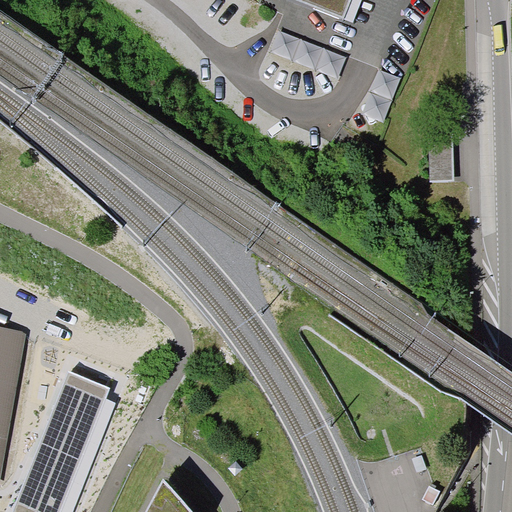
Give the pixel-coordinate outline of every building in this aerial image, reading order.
[(295,0),(354,22),(362,0),(295,0)] [(429,134),(430,180),(454,180),(453,133),(429,134)] [(0,478),(27,332),(0,326),(0,478)] [(111,387),(69,370),(10,511),(61,511),(106,399),(111,387)] [(72,511),(116,403),(106,399),(61,511),(72,511)] [(191,511),(164,480),(146,511),(191,511)]
